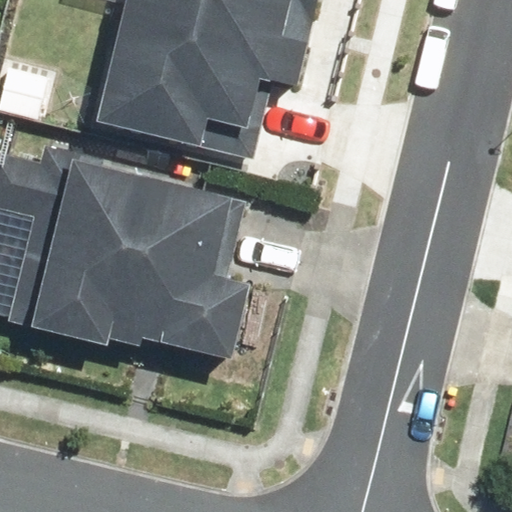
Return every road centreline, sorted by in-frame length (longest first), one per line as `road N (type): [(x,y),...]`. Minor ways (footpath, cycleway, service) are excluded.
road 1 (residential): [(485,0),(364,511)]
road 2 (residential): [(151,511),(0,476)]
